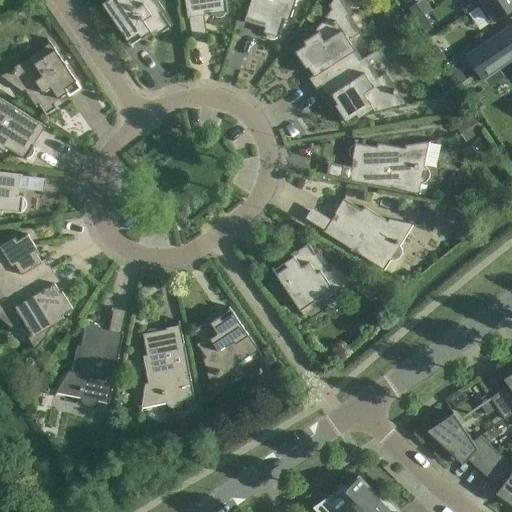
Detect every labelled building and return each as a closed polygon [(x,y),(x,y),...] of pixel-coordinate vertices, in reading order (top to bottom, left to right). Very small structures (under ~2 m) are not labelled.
[(99,0),(99,1),(132,49),(133,48),(132,46),(156,29),(160,35),(171,27),(161,14),(165,11),(157,0),(110,0),(103,4),(100,0),(99,0)] [(184,0),(188,19),(189,19),(188,15),(204,13),(203,8),(210,7),(211,16),(213,16),(216,18),(220,18),(224,17),(226,13),(228,13),(226,0),(184,0)] [(271,40),(274,40),(278,38),(280,39),(286,20),(290,21),(296,0),(251,0),(244,23),(245,23),(247,19),(260,23),(260,21),(267,23),(263,33),(266,34),(267,38),(271,40)] [(319,88),(319,89),(362,60),(349,40),(361,32),(350,17),(354,14),(344,0),(332,0),(328,6),(332,9),(316,31),(318,33),(304,42),(306,45),(295,52),(303,64),(305,62),(315,77),(317,76),(323,86),(319,88)] [(467,0),(474,10),(478,7),(488,0),(467,0)] [(511,0),(488,0),(478,7),(490,25),(511,9),(511,0)] [(417,21),(424,16),(416,4),(409,9),(417,21)] [(433,28),(424,16),(417,21),(425,33),(433,28)] [(511,25),(466,57),(482,80),(511,59),(511,25)] [(40,106),(47,116),(58,109),(54,103),(67,94),(70,97),(82,89),(51,43),(1,76),(1,77),(23,93),(23,92),(25,91),(36,108),(40,106)] [(437,47),(430,52),(439,64),(446,59),(437,47)] [(336,114),(343,125),(357,116),(359,119),(373,110),(374,113),(408,105),(408,103),(402,105),(396,95),(398,94),(395,89),(393,91),(384,76),(387,74),(387,73),(379,78),(371,67),(385,58),(379,49),(362,60),(319,89),(320,89),(322,88),(329,99),(332,97),(341,110),(336,114)] [(7,150),(26,161),(28,158),(31,157),(33,155),(34,154),(34,152),(34,148),(46,128),(0,99),(0,149),(5,153),(7,150)] [(348,182),(419,195),(421,184),(422,184),(427,182),(430,179),(431,174),(429,170),(425,167),(426,166),(424,166),(429,143),(436,142),(436,140),(405,145),(405,147),(405,148),(378,143),(377,147),(356,143),(355,145),(352,148),(350,151),(351,155),(353,158),(352,160),(361,162),(360,169),(355,168),(353,181),(349,180),(348,182)] [(0,216),(2,217),(3,213),(22,215),(22,212),(25,209),(26,205),(26,202),(24,199),(24,198),(20,197),(22,176),(0,173),(0,216)] [(323,232),(385,271),(391,261),(396,261),(400,259),(403,255),(403,250),(401,246),(400,246),(413,226),(420,227),(420,226),(390,219),(389,220),(388,222),(365,207),(363,211),(344,199),(343,201),(339,202),(336,204),(335,208),(336,212),(335,214),(341,217),(337,223),(335,222),(328,234),(324,231),(323,232)] [(0,303),(53,272),(46,260),(41,262),(36,254),(39,253),(28,236),(18,242),(16,239),(1,247),(0,246),(1,244),(0,244),(0,303)] [(272,269),(305,318),(306,317),(302,311),(322,298),(327,306),(328,305),(325,302),(340,292),(342,294),(346,292),(344,289),(354,283),(358,286),(359,285),(331,264),(329,266),(319,253),(316,255),(309,244),(298,252),(299,254),(275,271),(274,269),(272,269)] [(19,325),(35,352),(52,331),(51,330),(50,328),(65,320),(63,316),(73,310),(63,293),(61,294),(56,286),(60,283),(53,272),(0,303),(0,319),(12,329),(19,325)] [(204,361),(210,386),(240,367),(238,364),(259,351),(230,308),(194,333),(201,343),(197,345),(206,359),(205,360),(204,361)] [(86,405),(91,406),(95,404),(96,403),(109,405),(124,334),(86,326),(81,348),(77,347),(72,374),(70,374),(69,373),(54,398),(55,399),(57,395),(81,400),(82,403),(86,405)] [(183,402),(195,400),(181,327),(166,330),(167,331),(159,333),(155,330),(151,330),(148,331),(145,335),(143,336),(147,357),(143,358),(149,385),(147,385),(146,385),(141,414),(142,414),(143,410),(167,405),(169,407),(174,409),(179,408),(182,405),(183,402)] [(511,373),(504,379),(510,389),(505,392),(503,389),(490,398),(505,420),(511,415),(511,373)] [(473,441),(454,413),(427,431),(457,459),(464,451),(469,455),(466,458),(483,474),(500,453),(481,435),(473,441)] [(511,505),(511,462),(500,453),(483,474),(496,484),(498,481),(503,484),(496,494),(511,505)] [(363,511),(380,496),(359,475),(348,486),(346,484),(314,506),(319,511),(363,511)] [(401,511),(386,497),(384,500),(380,496),(363,511),(401,511)]
